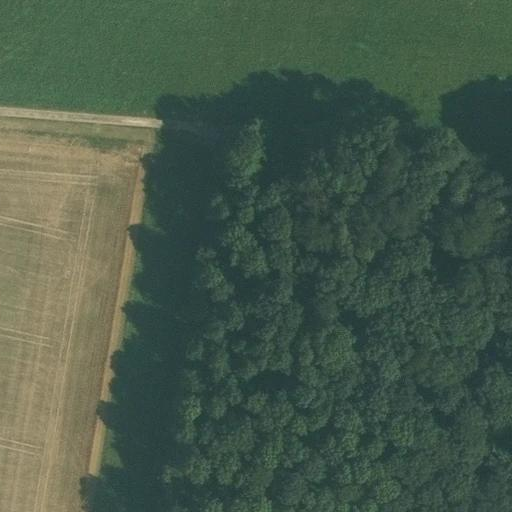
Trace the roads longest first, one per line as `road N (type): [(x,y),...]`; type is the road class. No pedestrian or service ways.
road 1 (track): [(173,511),(214,129)]
road 2 (track): [(214,129),(511,147)]
road 3 (track): [(214,129),(0,110)]
